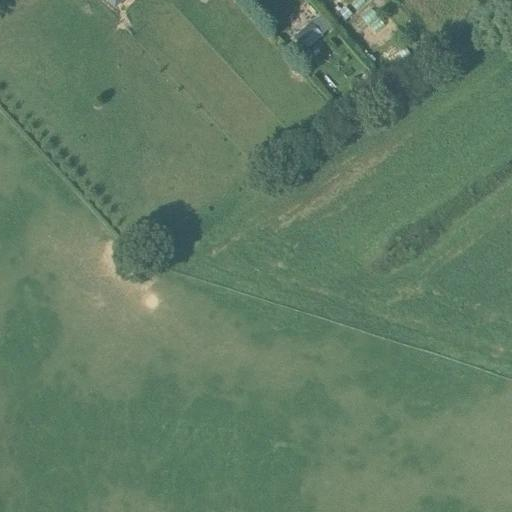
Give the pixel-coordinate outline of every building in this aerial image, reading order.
[(105,0),(117,12),(130,0),(105,0)] [(339,14),(346,22),(352,16),(345,9),(339,14)] [(294,40),(305,53),(322,38),(311,25),(294,40)] [(376,82),(368,74),(361,80),(369,88),(376,82)] [(350,98),(340,106),(346,115),(356,107),(350,98)]
